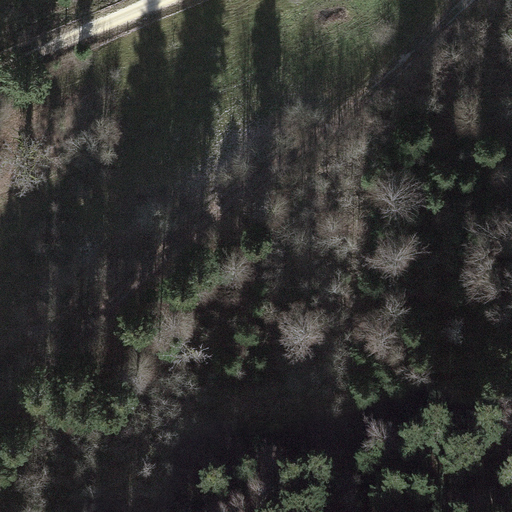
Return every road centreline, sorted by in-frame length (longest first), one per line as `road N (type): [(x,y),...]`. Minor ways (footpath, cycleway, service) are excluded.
road 1 (track): [(472,0),(0,431)]
road 2 (track): [(173,0),(0,73)]
